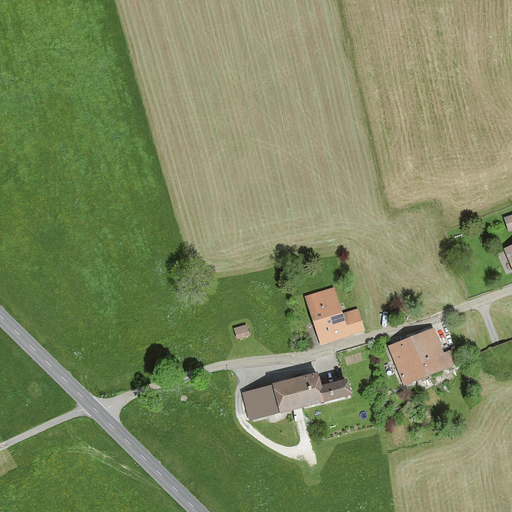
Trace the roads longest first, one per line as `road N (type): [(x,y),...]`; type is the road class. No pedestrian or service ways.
road 1 (unclassified): [(95,411),(221,363),(298,357),(354,341),(511,282)]
road 2 (secondary): [(198,511),(95,411)]
road 3 (secondary): [(95,411),(0,316)]
